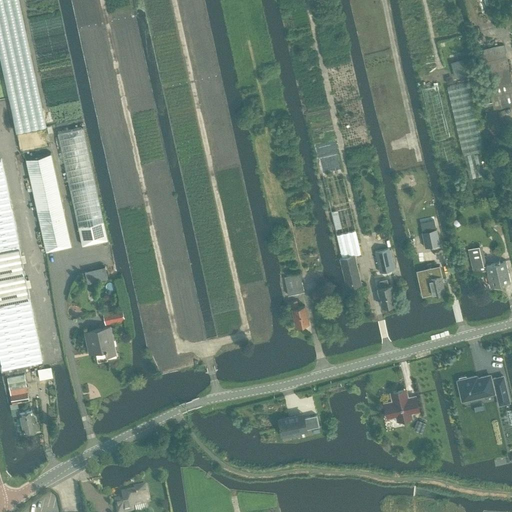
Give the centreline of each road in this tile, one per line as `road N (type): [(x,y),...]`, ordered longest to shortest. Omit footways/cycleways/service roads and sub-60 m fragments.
road 1 (tertiary): [(7,504),(199,402),(511,322)]
road 2 (track): [(66,341),(59,294),(63,272),(78,255),(21,0)]
